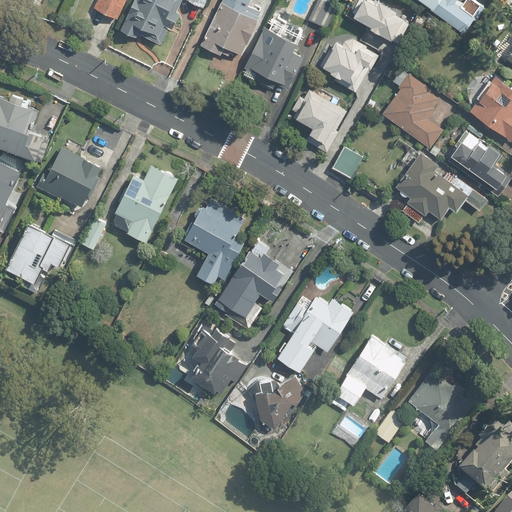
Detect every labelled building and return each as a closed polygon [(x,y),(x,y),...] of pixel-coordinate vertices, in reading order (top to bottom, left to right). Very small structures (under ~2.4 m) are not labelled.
[(98,0),(95,7),(119,18),(127,0),(98,0)] [(140,32),(162,43),(171,25),(175,27),(183,11),(179,9),(183,0),(136,0),(123,27),(139,35),(140,32)] [(223,0),(202,43),(223,54),(224,51),(231,54),(234,49),(243,53),(261,18),(259,17),(260,15),(251,10),(255,2),(252,0),(223,0)] [(339,5),(329,0),(319,0),(310,19),(328,27),(339,5)] [(359,16),(357,18),(373,27),(371,29),(382,34),(383,32),(394,38),(406,16),(399,12),(400,9),(383,0),(382,0),(382,1),(380,0),(375,0),(374,0),(364,0),(357,15),(359,16)] [(420,0),(466,32),(477,16),(457,2),(458,0),(420,0)] [(306,55),(296,50),(300,41),(291,35),(267,25),(247,66),(248,66),(245,72),(275,86),(278,81),(290,87),(306,55)] [(339,74),(336,78),(358,91),(371,68),(372,68),(380,54),(368,47),(369,45),(355,37),(347,39),(344,44),(338,40),(333,49),(332,48),(323,63),(329,66),(327,69),(334,72),(336,72),(339,74)] [(384,113),(432,147),(446,129),(431,118),(438,108),(436,106),(442,98),(433,92),(435,89),(410,72),(400,86),(402,88),(384,113)] [(482,96),(472,109),(511,137),(511,83),(499,76),(496,81),(493,79),(481,95),(482,96)] [(349,109),(311,87),(306,97),(302,94),(294,108),(298,110),(295,116),(314,127),(307,139),(329,151),(340,131),(337,129),(349,109)] [(13,96),(0,92),(0,143),(44,160),(52,138),(38,119),(42,107),(26,103),(28,96),(14,92),(13,96)] [(459,146),(450,158),(499,195),(511,177),(511,173),(496,162),(503,152),(492,143),(491,144),(481,136),(480,138),(471,131),(470,131),(467,129),(456,144),(459,146)] [(366,154),(347,144),(334,166),(353,177),(366,154)] [(76,211),(87,205),(105,165),(62,146),(47,180),(42,178),(36,193),(76,211)] [(424,150),(398,184),(413,196),(410,200),(411,201),(405,209),(420,221),(427,213),(428,214),(431,209),(443,218),(452,206),(459,211),(471,194),(437,169),(441,163),(424,150)] [(0,228),(6,231),(22,193),(14,190),(24,167),(0,156),(0,228)] [(147,177),(137,172),(130,187),(127,185),(119,200),(122,201),(118,211),(120,213),(115,224),(149,240),(181,176),(154,163),(147,177)] [(248,217),(213,198),(208,206),(205,205),(196,221),(194,219),(188,229),(191,230),(187,237),(211,250),(199,273),(217,283),(222,274),(227,277),(248,240),(238,235),(248,217)] [(95,249),(108,224),(97,218),(84,243),(95,249)] [(57,234),(31,221),(9,265),(29,275),(24,284),(41,293),(57,261),(62,264),(66,258),(69,259),(75,247),(72,245),(74,240),(58,232),(57,234)] [(257,300),(262,292),(276,300),(296,268),(266,250),(263,255),(251,247),(216,303),(248,323),(261,303),(257,300)] [(309,285),(304,293),(284,323),(296,330),(280,355),(303,370),(319,344),(329,351),(357,309),(335,295),(331,300),(321,293),(309,285)] [(235,334),(221,324),(217,329),(206,321),(193,340),(201,345),(194,356),(201,361),(191,375),(218,394),(231,376),(235,379),(249,359),(232,348),(237,341),(233,338),(235,334)] [(367,388),(384,398),(408,359),(396,352),(399,347),(373,331),(332,400),(347,410),(352,401),(357,404),(367,388)] [(439,448),(477,402),(437,368),(411,399),(426,410),(413,426),(439,448)] [(260,378),(252,384),(262,418),(278,426),(295,402),(299,404),(309,390),(296,375),(280,384),(285,392),(276,389),(274,378),(262,381),(260,378)] [(394,408),(376,431),(390,441),(408,418),(394,408)] [(511,469),(511,431),(496,419),(489,428),(493,431),(463,469),(494,493),(511,469)] [(448,511),(429,495),(413,511),(448,511)] [(511,511),(511,500),(501,511),(511,511)]
